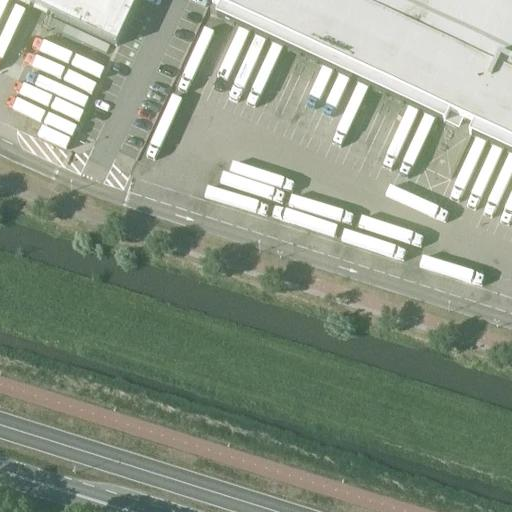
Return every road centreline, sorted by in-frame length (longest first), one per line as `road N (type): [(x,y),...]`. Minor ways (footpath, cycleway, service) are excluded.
road 1 (unclassified): [(0,144),(79,181),(511,318)]
road 2 (unknown): [(163,208),(196,149),(215,146),(387,199),(511,250)]
road 3 (unknown): [(79,181),(93,169),(177,0)]
road 4 (secondary): [(123,511),(0,473)]
